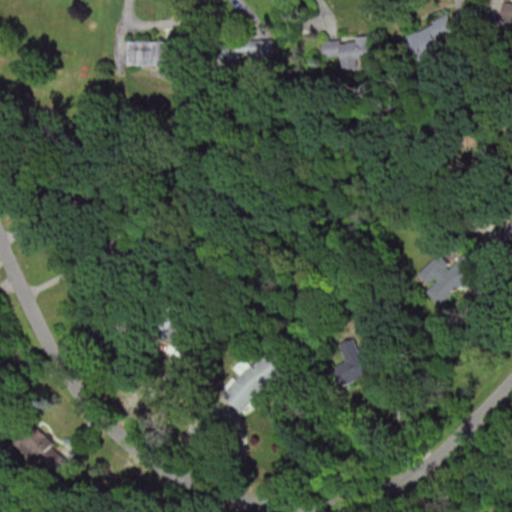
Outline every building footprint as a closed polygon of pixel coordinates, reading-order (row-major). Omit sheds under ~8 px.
[(511,27),(511,4),(504,3),(501,25),(511,27)] [(418,65),(464,47),(452,17),(406,35),(418,65)] [(325,39),(326,61),(340,60),(340,71),(372,70),(370,37),(325,39)] [(128,66),(182,66),(183,39),(128,38),(128,66)] [(273,39),(220,42),(221,64),(275,61),(273,39)] [(511,249),(511,220),(493,235),(506,254),(511,249)] [(416,277),(442,306),(482,269),(468,253),(454,265),(442,253),(416,277)] [(371,345),(359,348),(356,338),(342,342),(348,363),(336,367),(342,385),(370,377),(366,365),(377,362),(371,345)] [(235,407),(292,377),(278,351),(252,364),(249,358),(236,365),(243,377),(224,387),(235,407)] [(66,454),(34,423),(17,441),(49,472),(66,454)]
